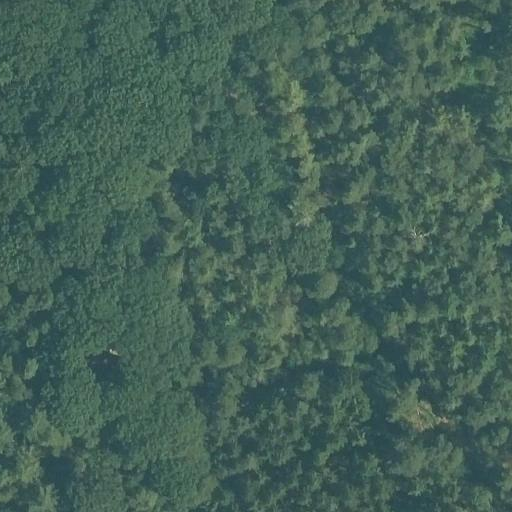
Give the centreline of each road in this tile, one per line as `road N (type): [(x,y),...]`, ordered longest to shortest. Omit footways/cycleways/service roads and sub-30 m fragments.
road 1 (track): [(154,0),(511,504)]
road 2 (track): [(116,511),(41,177)]
road 3 (track): [(265,0),(17,196)]
